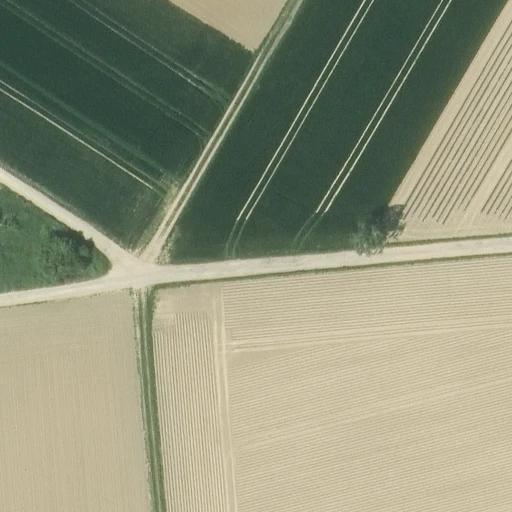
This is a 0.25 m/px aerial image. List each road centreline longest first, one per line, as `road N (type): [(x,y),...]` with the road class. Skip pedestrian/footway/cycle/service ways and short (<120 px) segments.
road 1 (unclassified): [(0,315),(153,291),(511,257)]
road 2 (track): [(153,291),(160,266),(322,0)]
road 3 (track): [(153,291),(171,511)]
road 4 (track): [(0,181),(153,291)]
